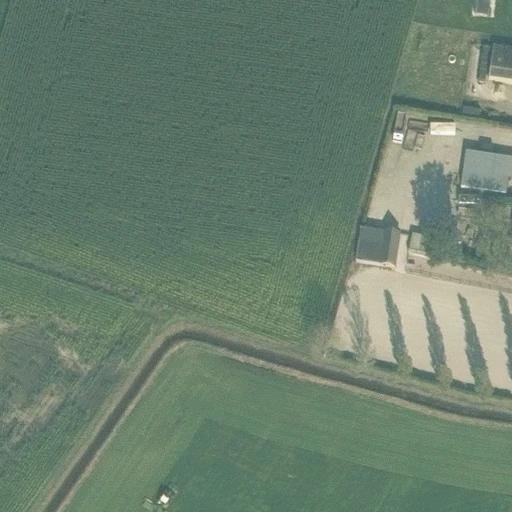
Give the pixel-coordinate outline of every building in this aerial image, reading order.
[(478,0),(476,18),(487,19),(489,0),(478,0)] [(488,81),(511,84),(511,51),(493,49),(488,81)] [(464,107),(462,114),(479,117),(480,109),(464,107)] [(394,269),(399,235),(385,233),(380,267),(394,269)] [(411,236),(408,251),(427,255),(431,240),(411,236)]
